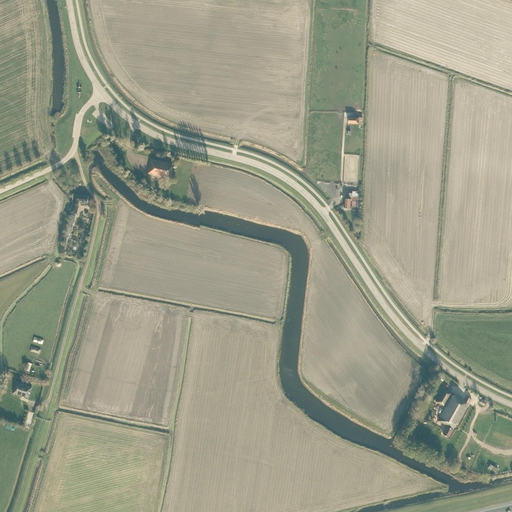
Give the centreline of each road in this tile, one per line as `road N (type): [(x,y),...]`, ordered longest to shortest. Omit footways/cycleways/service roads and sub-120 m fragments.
road 1 (secondary): [(511,404),(419,345),(294,185),(251,162),(164,139),(102,92)]
road 2 (track): [(48,402),(97,219),(73,149)]
road 3 (tertiary): [(0,192),(64,160),(81,113),(102,92)]
